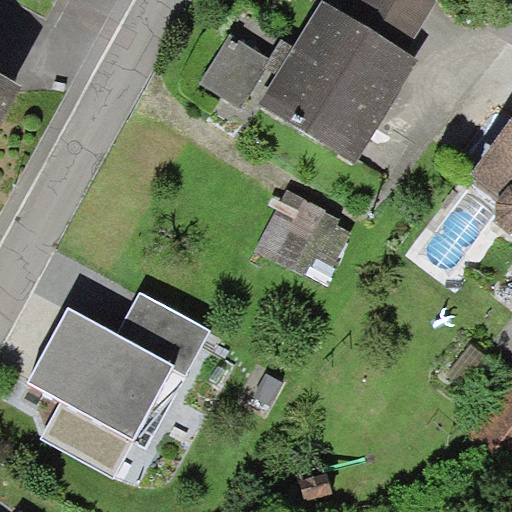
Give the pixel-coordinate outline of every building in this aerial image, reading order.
[(314,9),(252,114),(345,168),(403,69),(386,59),(420,0),(353,0),(339,24),(314,9)] [(226,36),(196,91),(231,111),(262,56),(226,36)] [(511,109),(463,174),(499,202),(493,204),(487,217),(487,220),(494,236),(508,242),(509,242),(511,240),(511,109)] [(349,244),(288,207),(257,257),(294,279),(303,263),(328,278),(349,244)] [(162,374),(66,325),(33,388),(129,438),(140,416),(162,374)] [(511,390),(476,435),(511,463),(511,390)]
